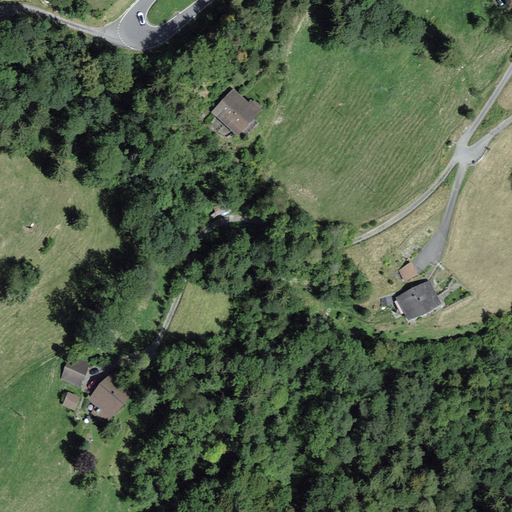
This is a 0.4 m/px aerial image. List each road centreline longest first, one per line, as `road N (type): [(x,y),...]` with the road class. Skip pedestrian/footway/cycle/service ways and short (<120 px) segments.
road 1 (residential): [(511,73),(462,145),(474,155),(511,120)]
road 2 (track): [(0,9),(25,8),(114,38),(135,33)]
road 3 (tertiary): [(207,0),(150,38),(133,29),(149,0)]
